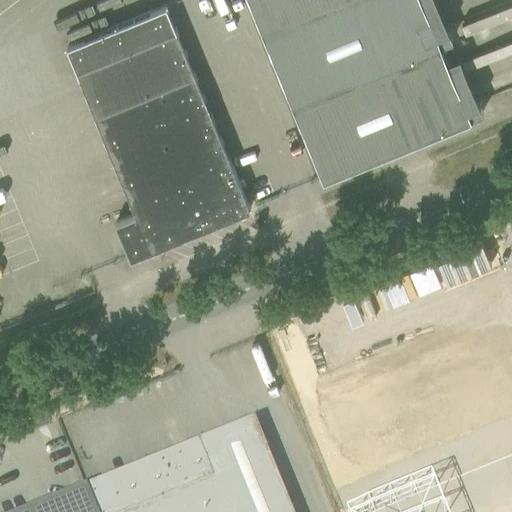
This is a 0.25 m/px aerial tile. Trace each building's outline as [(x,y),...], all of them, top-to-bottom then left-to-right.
[(250,0),(316,159),(323,177),(483,112),(479,103),(477,103),(458,56),(448,60),(441,43),(453,38),(449,28),(447,29),(434,0),(250,0)] [(117,221),(131,256),(249,208),(241,189),(176,27),(166,3),(68,44),(78,68),(135,213),(117,221)] [(94,511),(290,511),(263,444),(255,425),(87,494),(94,511)] [(511,511),(511,456),(375,511),(511,511)] [(94,511),(87,494),(40,511),(94,511)]
